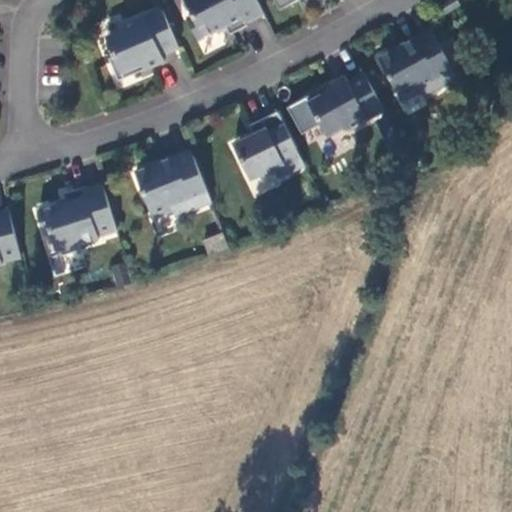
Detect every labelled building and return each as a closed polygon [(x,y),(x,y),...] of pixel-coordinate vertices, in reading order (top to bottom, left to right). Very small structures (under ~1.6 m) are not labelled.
[(265,14),(257,0),(185,0),(193,15),(188,18),(199,40),(227,26),(231,34),(248,25),(247,23),(265,14)] [(457,0),(448,0),(439,6),(445,15),(461,5),(457,0)] [(180,48),(163,9),(124,26),(122,31),(107,37),(115,56),(110,59),(119,81),(165,61),(163,55),(180,48)] [(432,29),(380,58),(404,101),(422,91),(425,97),(459,78),(432,29)] [(346,76),(302,100),(314,122),(319,119),(329,137),(343,129),(349,131),(386,110),(365,73),(349,82),(346,76)] [(297,148),(279,111),(250,125),(255,134),(234,144),(252,180),(275,169),(279,178),(295,170),(287,153),(297,148)] [(297,148),(287,153),(295,170),(305,165),(297,148)] [(212,202),(191,150),(136,172),(154,218),(174,210),(176,216),(212,202)] [(118,230),(104,184),(85,190),(84,187),(65,193),(68,202),(39,211),(46,235),(52,233),(58,252),(61,251),(62,256),(81,250),(80,245),(100,239),(99,236),(118,230)] [(0,266),(4,265),(3,263),(22,258),(10,211),(0,213),(0,266)] [(202,239),(207,254),(227,247),(222,232),(202,239)]
